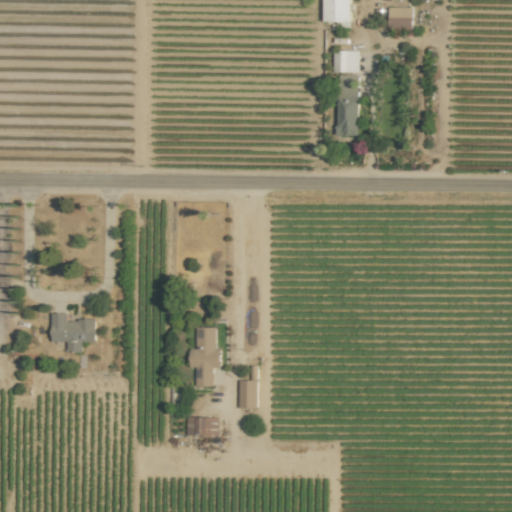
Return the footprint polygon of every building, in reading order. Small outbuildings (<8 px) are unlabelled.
[(350,0),(324,0),(325,22),(338,22),(338,25),(351,25),(350,0)] [(387,7),(388,29),(413,28),(412,6),(387,7)] [(359,72),(359,51),(334,50),(333,71),(359,72)] [(358,136),(359,75),(339,74),(338,135),(358,136)] [(82,352),(82,341),(96,341),(95,319),(68,319),(67,312),(51,313),(51,341),(67,341),(67,352),(82,352)] [(215,327),(196,327),(196,349),(189,349),(190,367),(195,367),(196,386),(213,386),(213,368),(221,367),(220,348),(216,348),(215,327)] [(258,408),(258,380),(240,379),(239,408),(258,408)] [(218,417),(187,416),(186,434),(218,435),(218,417)]
